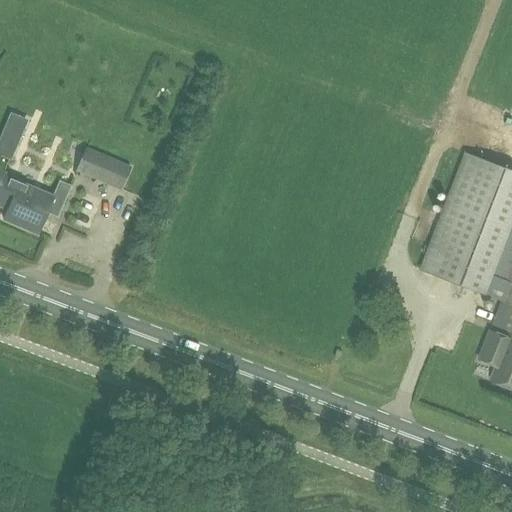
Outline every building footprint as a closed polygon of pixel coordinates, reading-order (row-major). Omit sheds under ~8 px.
[(0,149),(34,164),(64,89),(26,73),(20,86),(24,88),(0,144),(0,149)] [(132,95),(151,92),(149,79),(130,82),(132,95)] [(86,147),(76,171),(121,190),(132,166),(86,147)] [(423,268),(486,293),(511,224),(511,169),(467,152),(423,268)] [(57,182),(52,194),(1,171),(0,173),(0,204),(8,209),(5,216),(39,232),(45,217),(88,235),(104,200),(57,182)] [(511,264),(499,300),(502,301),(493,325),(509,331),(507,337),(490,331),(479,359),(496,366),(491,380),(511,388),(511,264)]
